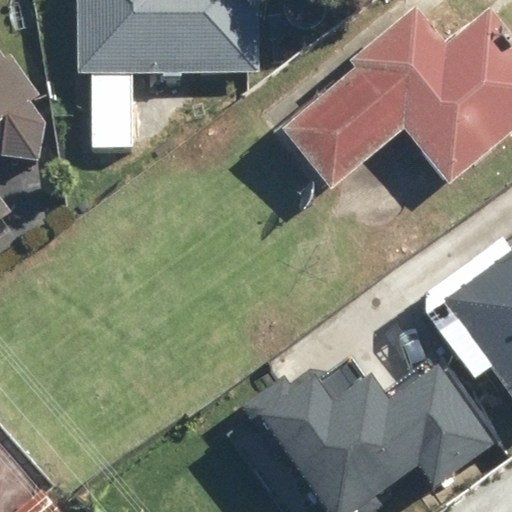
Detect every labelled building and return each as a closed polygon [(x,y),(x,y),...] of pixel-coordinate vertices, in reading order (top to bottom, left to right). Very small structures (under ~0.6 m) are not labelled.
[(85,0),(82,74),(90,74),(89,116),(137,117),(138,75),(262,77),(263,0),(85,0)] [(447,44),(417,13),(279,133),(335,198),(409,134),(453,184),(511,133),(511,33),(490,7),(447,44)] [(0,224),(16,214),(0,189),(0,137),(23,171),(68,140),(0,42),(0,224)] [(511,251),(448,300),(511,384),(511,251)] [(346,510),(503,420),(451,331),(378,373),(363,347),(279,395),(346,510)] [(54,511),(41,495),(21,511),(54,511)]
